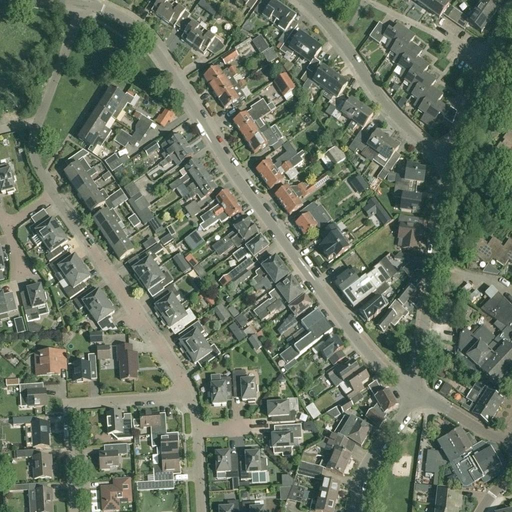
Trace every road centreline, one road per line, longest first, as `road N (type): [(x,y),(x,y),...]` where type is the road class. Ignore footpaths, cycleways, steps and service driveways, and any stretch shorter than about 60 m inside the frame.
road 1 (residential): [(414,391),(358,343),(146,41),(123,20),(81,6)]
road 2 (residential): [(414,391),(450,161)]
road 3 (residential): [(74,511),(70,406),(188,392)]
road 4 (residential): [(450,161),(374,93),(338,38),(300,0)]
road 5 (residential): [(54,192),(33,141),(81,6)]
road 6 (residential): [(143,320),(54,192)]
road 7 (residential): [(414,391),(361,472),(351,511)]
road 8 (residential): [(488,66),(373,3)]
